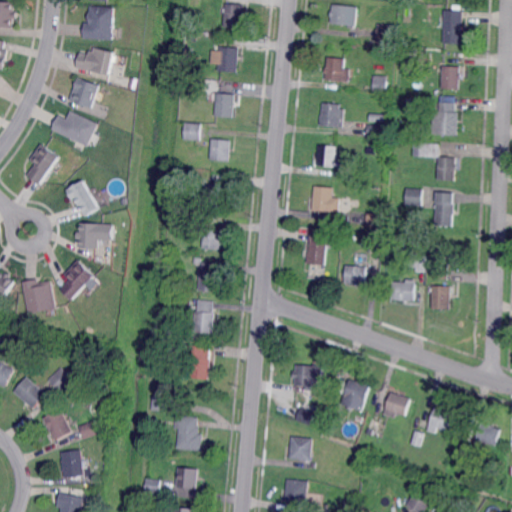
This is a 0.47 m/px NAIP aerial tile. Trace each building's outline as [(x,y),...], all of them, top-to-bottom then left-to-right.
[(17,19),(14,19),(14,27),(0,27),(0,2),(3,2),(15,2),(14,12),(18,12),(17,19)] [(245,27),(227,25),(229,3),(247,5),(245,27)] [(359,25),(334,23),(336,4),(361,7),(359,25)] [(115,29),(113,29),(113,32),(114,32),(114,39),(92,39),(84,39),(85,23),(91,23),(91,22),(89,22),(89,13),(91,13),(91,7),(115,7),(115,29)] [(464,44),(445,43),(446,11),(464,12),(464,44)] [(395,42),(378,41),(379,28),(396,29),(395,42)] [(409,46),(402,46),(401,35),(409,35),(409,46)] [(4,49),(9,50),(5,69),(0,67),(0,39),(6,41),(4,49)] [(115,52),(109,75),(86,70),(77,68),(80,52),(89,54),(90,50),(95,51),(96,47),(115,52)] [(239,72),(220,70),(223,47),(241,48),(239,72)] [(433,64),(420,63),(420,54),(433,54),(433,64)] [(345,69),(351,70),(350,83),(328,80),(329,74),(326,73),(327,67),(329,67),(330,57),(346,59),(345,69)] [(462,89),(445,88),(446,66),(463,66),(462,89)] [(389,90),(376,90),(377,75),(390,76),(389,90)] [(93,108),(71,100),(79,77),(101,85),(93,108)] [(236,117),(218,115),(220,93),(238,94),(236,117)] [(458,112),(462,112),(461,135),(435,133),(436,111),(442,111),(443,96),(459,96),(458,112)] [(345,128),(323,126),(325,104),(342,105),(342,109),(346,110),(345,128)] [(100,124),(89,147),(53,129),(60,115),(68,118),(72,110),(100,124)] [(202,141),(186,140),(187,124),(203,125),(202,141)] [(386,139),(369,138),(370,126),(386,127),(386,139)] [(232,160),(213,159),(215,138),(234,140),(232,160)] [(458,180),(441,179),(442,157),(416,156),(417,142),(444,143),(443,156),(459,157),(458,180)] [(41,184),(29,175),(37,164),(31,160),(43,144),(60,157),(41,184)] [(337,160),(340,160),(339,166),(337,166),(336,168),(319,167),(320,159),(319,159),(319,154),(321,154),(321,146),(339,147),(337,160)] [(190,182),(176,181),(177,172),(191,173),(190,182)] [(100,208),(87,216),(86,214),(83,216),(77,206),(78,205),(76,201),(74,202),(67,190),(83,180),(100,208)] [(227,206),(210,204),(212,184),(229,186),(227,206)] [(340,213),(314,210),(317,186),(336,189),(335,198),(342,199),(340,213)] [(427,198),(413,198),(413,188),(427,189),(427,198)] [(456,225),(439,224),(440,191),(458,192),(456,225)] [(382,227),(369,226),(370,213),(383,214),(382,227)] [(206,227),(197,227),(198,217),(206,217),(206,227)] [(222,232),(224,232),(223,251),(204,249),(206,230),(209,230),(210,222),(223,223),(222,232)] [(114,240),(100,240),(100,248),(80,248),(81,239),(78,239),(78,232),(81,232),(81,223),(115,224),(114,240)] [(335,248),(330,247),(327,267),(309,265),(311,254),(314,229),(337,232),(335,248)] [(384,247),(371,246),(372,232),(385,233),(384,247)] [(427,272),(418,272),(417,267),(412,267),(412,257),(427,257),(427,272)] [(73,299),(62,289),(71,280),(66,275),(80,260),(96,276),(73,299)] [(224,283),(220,283),(219,291),(202,290),(205,262),(221,263),(220,273),(225,273),(224,283)] [(369,284),(348,283),(349,265),(370,266),(369,284)] [(449,283),(435,283),(436,265),(449,265),(449,283)] [(0,275),(1,276),(3,273),(5,274),(6,272),(12,275),(10,277),(16,281),(5,298),(0,294),(0,275)] [(39,283),(52,281),(57,309),(29,314),(24,282),(39,279),(39,283)] [(417,301),(395,299),(396,281),(419,283),(417,301)] [(453,308),(435,308),(436,285),(454,286),(453,308)] [(216,312),(218,313),(216,333),(197,331),(199,311),(201,311),(202,300),(217,301),(216,312)] [(2,344),(0,343),(0,323),(10,328),(2,344)] [(211,380),(193,379),(194,359),(185,358),(186,346),(212,347),(211,360),(212,360),(211,380)] [(7,387),(0,383),(0,361),(16,371),(7,387)] [(323,388),(297,386),(298,379),(295,379),(296,372),(298,372),(299,365),(325,367),(323,388)] [(63,393),(51,381),(64,368),(76,380),(63,393)] [(36,408),(17,391),(30,376),(49,393),(36,408)] [(366,410),(345,403),(352,379),(373,385),(366,410)] [(325,400),(318,399),(320,391),(327,392),(325,400)] [(170,412),(154,411),(156,393),(171,394),(170,412)] [(407,416),(397,413),(396,418),(385,414),(392,393),(412,400),(407,416)] [(314,425),(299,419),(304,407),(319,412),(314,425)] [(451,430),(440,426),(438,432),(430,430),(437,408),(456,414),(451,430)] [(57,442),(45,418),(63,409),(75,433),(57,442)] [(202,417),(201,426),(203,426),(202,433),(205,434),(204,450),(180,448),(182,428),(178,428),(179,416),(184,417),(184,416),(202,417)] [(86,440),(81,426),(97,421),(102,434),(86,440)] [(498,445),(484,441),(483,444),(478,442),(484,423),(503,429),(498,445)] [(356,444),(350,442),(353,434),(359,436),(356,444)] [(313,460),(293,458),(295,436),(316,438),(313,460)] [(463,457),(457,455),(461,442),(466,444),(463,457)] [(68,477),(65,452),(84,449),(88,474),(68,477)] [(200,488),(180,486),(181,467),(201,468),(200,488)] [(161,494),(147,493),(148,479),(162,481),(161,494)] [(309,502),(288,500),(291,479),(311,481),(309,502)] [(426,511),(420,511),(409,505),(419,488),(435,498),(426,511)] [(354,501),(347,499),(349,490),(357,493),(354,501)] [(83,511),(62,511),(63,509),(58,508),(61,493),(86,498),(83,511)]
